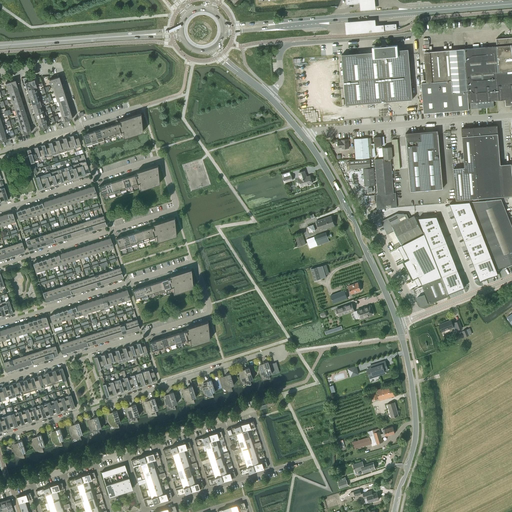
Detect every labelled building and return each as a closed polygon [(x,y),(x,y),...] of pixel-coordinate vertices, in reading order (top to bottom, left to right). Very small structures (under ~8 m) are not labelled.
[(375,0),(359,0),(360,10),(376,9),(375,0)] [(375,19),(345,22),(346,34),(384,31),(384,24),(376,25),(375,19)] [(464,49),(469,102),(493,100),(505,99),(505,106),(511,105),(511,37),(496,39),(497,46),(464,49)] [(346,105),(413,99),(408,49),(393,50),(393,47),(388,46),(388,45),(386,45),(381,46),(380,46),(380,47),(378,48),(378,51),(342,54),(342,55),(346,105)] [(469,109),(468,102),(463,48),(424,52),(426,82),(421,83),(424,113),(469,109)] [(493,100),(469,102),(469,109),(494,107),(493,100)] [(117,123),(121,134),(122,138),(130,136),(130,133),(136,133),(136,131),(142,131),(141,116),(134,117),(134,118),(128,119),(128,120),(120,122),(117,123)] [(112,125),(115,136),(121,134),(117,123),(112,125)] [(112,125),(106,127),(110,138),(115,136),(112,125)] [(453,168),(456,200),(511,195),(511,174),(511,163),(500,164),(497,125),(486,126),(483,127),(483,126),(473,127),(470,128),(470,127),(461,128),(464,167),(453,168)] [(106,127),(100,129),(104,140),(110,138),(106,127)] [(100,129),(94,131),(98,142),(104,140),(100,129)] [(94,131),(88,133),(92,144),(98,142),(94,131)] [(406,136),(411,191),(443,188),(438,133),(439,133),(426,134),(425,131),(418,132),(418,135),(405,136),(406,136)] [(92,144),(88,133),(82,135),(86,146),(92,144)] [(69,136),(71,140),(74,149),(81,146),(78,138),(74,139),(73,135),(69,136)] [(62,138),(64,142),(66,151),(74,149),(71,140),(67,141),(66,137),(62,138)] [(353,139),(355,159),(372,157),(371,138),(353,139)] [(341,148),(348,148),(348,139),(340,139),(341,141),(338,141),(338,148),(341,148)] [(59,140),(55,141),(56,145),(57,145),(59,153),(66,151),(64,142),(60,144),(59,140)] [(48,143),(49,147),(52,156),(59,153),(57,145),(56,145),(53,146),(52,142),(48,143)] [(41,145),(42,149),(45,158),(52,156),(49,147),(46,148),(44,144),(41,145)] [(34,148),(35,153),(36,153),(38,160),(45,158),(42,149),(38,150),(37,147),(34,148)] [(375,159),(377,194),(393,193),(390,158),(392,158),(391,147),(382,147),(383,159),(375,159)] [(36,153),(35,153),(32,154),(30,149),(27,150),(31,162),(38,160),(36,153)] [(370,159),(348,161),(349,169),(363,168),(365,186),(375,185),(374,168),(373,159),(370,159)] [(86,161),(78,163),(81,170),(80,170),(82,176),(86,175),(84,169),(88,168),(86,161)] [(78,163),(71,165),(73,173),(75,177),(75,178),(79,177),(77,172),(80,170),(81,170),(78,163)] [(71,165),(64,168),(66,175),(68,180),(71,179),(71,178),(75,177),(73,173),(71,165)] [(64,168),(57,170),(59,177),(61,183),(64,181),(63,176),(66,175),(64,168)] [(134,175),(138,186),(139,190),(147,187),(146,185),(153,184),(153,183),(159,182),(158,168),(151,169),(151,170),(144,171),(145,171),(137,174),(134,174),(134,175)] [(57,170),(50,172),(52,180),(54,185),(57,184),(55,179),(59,177),(57,170)] [(299,179),(301,187),(312,183),(310,176),(307,177),(305,171),(299,173),(301,179),(299,179)] [(50,172),(43,175),(45,182),(46,187),(50,186),(48,181),(52,180),(50,172)] [(45,182),(43,175),(35,177),(39,189),(43,188),(41,183),(45,182)] [(128,177),(132,188),(138,186),(134,175),(128,177)] [(128,177),(123,178),(126,190),(132,188),(128,177)] [(123,178),(117,180),(120,191),(126,190),(123,178)] [(117,180),(111,182),(114,193),(120,191),(117,180)] [(111,182),(105,184),(109,195),(114,193),(111,182)] [(109,195),(105,184),(99,186),(102,197),(109,195)] [(0,196),(3,195),(5,201),(8,200),(4,187),(0,188),(0,196)] [(393,193),(377,194),(376,195),(377,209),(397,207),(396,193),(393,193)] [(511,228),(509,219),(501,199),(472,202),(497,268),(497,269),(501,268),(504,267),(506,266),(507,266),(508,265),(511,263),(511,228)] [(470,202),(450,203),(455,218),(473,210),(470,202)] [(473,210),(455,218),(460,229),(478,222),(473,210)] [(409,218),(407,214),(397,213),(380,222),(382,225),(384,224),(387,232),(386,232),(387,234),(394,231),(398,238),(392,241),(396,248),(423,233),(415,217),(414,215),(409,218)] [(331,216),(317,221),(320,231),(335,225),(331,216)] [(437,216),(419,218),(422,228),(439,221),(437,216)] [(151,227),(155,238),(156,242),(163,240),(163,237),(170,236),(170,235),(176,234),(175,220),(168,221),(168,222),(161,223),(154,226),(151,227)] [(439,221),(422,228),(424,231),(424,233),(425,235),(441,228),(439,221)] [(478,222),(460,229),(464,241),(482,234),(478,222)] [(307,226),(310,233),(316,231),(314,224),(307,226)] [(56,231),(59,240),(63,239),(60,229),(59,227),(55,229),(56,231)] [(151,227),(145,229),(149,240),(155,238),(151,227)] [(441,228),(425,235),(428,242),(444,235),(441,228)] [(145,229),(139,231),(143,242),(149,240),(145,229)] [(139,231),(134,233),(137,244),(143,242),(139,231)] [(307,239),(310,248),(330,241),(326,232),(307,239)] [(134,233),(128,234),(131,246),(137,244),(134,233)] [(424,233),(402,245),(409,259),(404,262),(413,279),(418,276),(422,284),(441,277),(442,277),(439,270),(436,263),(433,256),(431,249),(428,242),(425,235),(424,233)] [(128,234),(122,236),(125,248),(131,246),(128,234)] [(306,244),(303,234),(294,237),(298,247),(306,244)] [(482,234),(464,241),(469,252),(487,245),(482,234)] [(444,235),(428,242),(431,249),(447,242),(444,235)] [(125,248),(122,236),(116,238),(119,249),(125,248)] [(447,242),(431,249),(433,256),(450,249),(447,242)] [(487,245),(469,252),(473,264),(491,257),(487,245)] [(450,249),(433,256),(436,263),(452,256),(450,249)] [(452,256),(436,263),(439,270),(455,263),(452,256)] [(491,257),(473,264),(480,281),(498,274),(491,257)] [(455,263),(439,270),(442,277),(458,270),(455,263)] [(328,275),(328,274),(330,274),(327,264),(311,269),(315,281),(326,277),(326,275),(327,275),(327,276),(328,275)] [(458,270),(442,277),(448,293),(465,287),(458,270)] [(167,278),(171,290),(172,294),(180,291),(180,289),(186,288),(186,287),(193,286),(191,272),(184,272),(184,274),(178,274),(178,275),(170,278),(170,277),(167,278)] [(93,273),(89,275),(93,287),(93,286),(97,285),(93,273)] [(93,273),(97,285),(97,284),(101,284),(98,274),(94,276),(93,273)] [(162,280),(165,291),(171,290),(167,278),(162,280)] [(162,280),(156,282),(160,293),(165,291),(162,280)] [(156,282),(150,284),(154,295),(160,293),(156,282)] [(349,286),(351,294),(361,290),(358,282),(349,286)] [(150,284),(144,286),(148,297),(154,295),(150,284)] [(144,286),(138,288),(142,299),(148,297),(144,286)] [(142,299),(138,288),(132,290),(136,301),(142,299)] [(349,299),(349,297),(351,297),(349,292),(346,294),(345,290),(331,295),(334,303),(347,298),(348,299),(349,299)] [(428,304),(425,294),(417,297),(421,307),(428,304)] [(101,298),(104,307),(105,310),(109,308),(108,306),(105,296),(102,298),(101,298)] [(104,307),(101,298),(97,300),(97,299),(100,309),(101,311),(105,310),(104,307)] [(9,300),(2,302),(4,310),(8,308),(9,314),(13,312),(9,300)] [(344,306),(336,309),(338,316),(354,310),(352,304),(344,306)] [(369,317),(368,315),(372,314),(370,306),(357,310),(360,318),(365,317),(365,318),(369,317)] [(461,328),(458,321),(455,322),(452,324),(450,319),(439,324),(441,331),(453,327),(454,330),(457,329),(461,328)] [(114,324),(115,326),(118,336),(118,335),(122,334),(119,325),(118,322),(114,324)] [(184,331),(188,341),(189,346),(197,343),(197,341),(203,340),(203,339),(209,338),(208,324),(201,324),(201,326),(195,326),(195,327),(187,330),(187,329),(184,330),(184,331)] [(101,328),(97,330),(98,332),(101,341),(105,340),(102,330),(101,328)] [(460,332),(462,338),(472,334),(470,328),(462,331),(460,332)] [(179,333),(182,343),(188,341),(184,331),(179,333)] [(179,333),(173,334),(176,345),(182,343),(179,333)] [(173,334),(167,336),(170,347),(175,345),(175,346),(176,346),(176,345),(173,334)] [(167,336),(161,338),(164,348),(170,347),(167,336)] [(161,338),(155,340),(158,350),(164,348),(161,338)] [(158,350),(155,340),(149,342),(152,352),(158,350)] [(138,348),(140,356),(148,354),(145,345),(141,346),(140,343),(136,344),(137,348),(138,348)] [(133,358),(135,365),(138,364),(136,358),(140,356),(138,348),(137,348),(134,349),(133,345),(129,346),(130,350),(133,358)] [(126,361),(133,358),(130,350),(127,351),(125,347),(122,348),(123,352),(126,361)] [(116,354),(119,363),(126,361),(123,352),(120,353),(118,349),(115,351),(116,354)] [(109,357),(112,365),(119,363),(116,354),(112,356),(111,352),(108,353),(109,357)] [(102,359),(105,368),(112,365),(109,357),(105,358),(104,354),(101,355),(102,359)] [(99,376),(102,375),(103,375),(102,372),(101,373),(100,369),(105,368),(102,359),(98,360),(97,356),(93,357),(99,376)] [(265,377),(268,378),(268,376),(267,374),(271,373),(267,361),(263,362),(264,365),(260,366),(259,369),(260,371),(261,374),(263,376),(265,377)] [(371,368),(367,369),(369,376),(374,375),(374,374),(378,373),(379,375),(385,373),(385,371),(388,370),(386,363),(381,364),(381,365),(377,366),(376,364),(370,366),(371,368)] [(138,366),(136,366),(138,373),(140,380),(142,385),(145,384),(144,379),(147,378),(145,371),(140,372),(138,366)] [(356,366),(348,369),(351,376),(358,374),(356,366)] [(252,379),(250,370),(249,367),(244,368),(245,371),(241,372),(240,375),(241,378),(242,380),(244,382),(246,383),(249,384),(249,382),(248,380),(252,379)] [(60,374),(57,375),(56,375),(59,382),(64,381),(66,387),(68,387),(62,368),(59,369),(60,374)] [(152,368),(145,371),(147,378),(149,383),(152,382),(151,377),(155,376),(152,368)] [(53,375),(49,376),(52,385),(59,382),(56,375),(57,375),(55,370),(51,371),(53,375)] [(121,371),(124,378),(126,385),(128,390),(131,389),(129,384),(133,382),(131,375),(126,377),(124,370),(121,371)] [(46,377),(42,378),(45,387),(52,385),(49,376),(48,372),(44,373),(46,377)] [(114,373),(116,380),(117,380),(119,387),(120,392),(124,391),(122,386),(126,385),(124,378),(119,379),(117,372),(114,373)] [(138,373),(131,375),(133,382),(135,388),(138,387),(137,381),(140,380),(138,373)] [(227,389),(230,390),(230,388),(229,386),(233,385),(230,373),(225,374),(226,377),(222,378),(221,381),(222,384),(223,386),(225,388),(227,389)] [(38,379),(35,381),(37,389),(45,387),(42,378),(41,374),(37,376),(38,379)] [(31,382),(28,383),(27,383),(30,392),(37,389),(35,381),(34,377),(30,378),(31,382)] [(103,378),(100,379),(106,397),(110,396),(108,391),(112,389),(109,382),(105,384),(103,380),(104,380),(103,378)] [(24,384),(21,385),(20,385),(23,394),(30,392),(27,383),(28,383),(26,379),(23,380),(24,384)] [(208,395),(211,396),(212,396),(211,394),(210,392),(215,391),(211,379),(206,380),(207,383),(203,384),(203,387),(203,390),(204,392),(206,394),(208,395)] [(116,380),(109,382),(112,389),(113,395),(117,394),(115,388),(119,387),(117,380),(116,380)] [(17,386),(13,387),(13,388),(16,396),(23,394),(20,385),(21,385),(19,381),(16,382),(17,386)] [(10,389),(6,390),(9,398),(16,396),(13,388),(13,387),(12,384),(9,385),(10,389)] [(189,401),(192,402),(193,402),(192,400),(192,398),(196,397),(194,391),(192,385),(187,386),(188,389),(184,390),(184,393),(184,396),(185,398),(187,400),(189,401)] [(379,401),(396,396),(393,385),(377,390),(377,391),(370,393),(372,401),(379,399),(379,401)] [(3,391),(0,391),(0,395),(2,401),(9,398),(6,390),(5,386),(1,387),(3,391)] [(66,389),(68,395),(63,397),(66,404),(70,403),(71,408),(75,407),(69,388),(66,389)] [(171,407),(173,408),(174,408),(173,406),(173,404),(177,403),(173,391),(169,392),(169,395),(165,397),(165,399),(165,402),(166,404),(168,406),(170,407),(171,407)] [(54,400),(49,401),(52,409),(55,408),(57,413),(61,412),(59,406),(56,399),(54,393),(52,393),(54,400)] [(40,405),(35,406),(37,413),(41,412),(43,417),(46,416),(45,411),(44,411),(42,404),(40,397),(38,398),(40,405)] [(63,397),(56,399),(59,406),(62,405),(64,410),(68,409),(66,404),(63,397)] [(152,414),(154,414),(155,414),(154,412),(154,410),(158,409),(154,397),(150,399),(150,401),(146,403),(146,405),(146,408),(147,410),(149,412),(151,413),(152,414)] [(33,407),(28,408),(30,416),(34,414),(36,420),(39,419),(37,413),(35,406),(33,399),(30,400),(33,407)] [(49,401),(42,404),(44,411),(45,411),(48,410),(50,415),(53,414),(52,409),(49,401)] [(387,404),(391,417),(398,415),(395,402),(387,404)] [(133,420),(135,420),(136,420),(135,418),(135,416),(139,415),(137,409),(136,405),(135,403),(131,405),(132,407),(127,409),(127,411),(127,414),(129,416),(130,418),(132,419),(133,420)] [(28,408),(21,411),(23,418),(27,417),(29,422),(32,421),(30,416),(28,408)] [(114,426),(116,426),(117,426),(117,424),(116,423),(120,421),(116,409),(112,411),(113,413),(108,415),(108,417),(108,420),(110,423),(112,424),(113,425),(114,426)] [(21,411),(14,413),(16,420),(20,419),(21,424),(25,423),(23,418),(21,411)] [(14,413),(6,415),(9,423),(9,422),(13,421),(14,427),(18,425),(16,420),(14,413)] [(6,415),(0,417),(0,419),(2,425),(5,424),(7,429),(11,428),(9,422),(9,423),(6,415)] [(101,427),(99,421),(97,415),(93,417),(94,419),(90,421),(89,424),(90,426),(91,429),(93,431),(94,431),(95,432),(98,432),(98,430),(97,429),(101,427)] [(76,437),(79,438),(79,436),(78,435),(82,433),(78,421),(74,423),(75,426),(71,427),(70,430),(71,432),(72,435),(74,437),(76,437)] [(243,423),(239,424),(241,431),(255,427),(253,421),(243,424),(243,423)] [(226,429),(228,435),(241,431),(239,424),(236,425),(236,426),(226,429)] [(381,434),(379,428),(368,432),(369,437),(352,442),(354,449),(372,444),(372,446),(377,444),(383,442),(382,437),(386,436),(395,433),(393,426),(384,429),(386,433),(381,434)] [(241,431),(244,439),(250,438),(248,431),(255,428),(255,427),(241,431)] [(57,444),(60,444),(60,442),(59,441),(63,440),(60,428),(55,429),(56,432),(52,433),(51,436),(52,438),(53,441),(55,443),(56,444),(57,444)] [(211,433),(207,434),(210,441),(223,437),(221,431),(211,434),(211,433)] [(236,435),(238,441),(244,439),(241,431),(228,435),(229,437),(236,435)] [(38,450),(41,451),(42,451),(41,448),(40,447),(45,446),(41,434),(36,435),(37,438),(33,439),(32,442),(33,444),(34,447),(36,449),(37,450),(38,450)] [(194,439),(196,445),(210,441),(207,434),(204,435),(204,436),(194,439)] [(210,441),(212,450),(218,448),(216,441),(223,439),(223,437),(210,441)] [(244,439),(247,448),(260,444),(260,442),(252,444),(250,438),(244,439)] [(233,450),(234,452),(247,448),(244,439),(238,441),(241,448),(233,450)] [(22,457),(23,457),(22,454),(22,453),(26,452),(22,440),(17,441),(18,444),(14,445),(14,448),(14,451),(15,453),(17,455),(18,456),(19,456),(22,457)] [(179,443),(176,444),(178,451),(191,447),(189,441),(179,444),(179,443)] [(205,445),(207,451),(212,450),(210,441),(196,445),(197,447),(205,445)] [(163,450),(164,456),(178,451),(176,444),(172,446),(172,447),(163,450)] [(250,457),(255,455),(253,448),(261,446),(260,444),(247,448),(250,457)] [(178,451),(181,460),(186,458),(184,451),(192,449),(191,447),(178,451)] [(212,450),(215,458),(228,454),(228,452),(220,455),(218,448),(212,450)] [(242,452),(244,458),(250,457),(247,448),(234,452),(234,454),(242,452)] [(201,461),(202,463),(215,458),(212,450),(207,451),(209,458),(201,461)] [(147,454),(144,455),(146,462),(159,457),(157,451),(148,455),(147,454)] [(173,455),(175,462),(181,460),(178,451),(164,456),(165,458),(173,455)] [(215,458),(218,467),(223,465),(221,458),(229,456),(228,454),(215,458)] [(131,460),(133,466),(146,462),(144,455),(140,456),(140,457),(131,460)] [(250,457),(252,465),(266,461),(265,459),(257,461),(255,455),(250,457)] [(146,462),(149,470),(154,468),(152,462),(160,459),(159,457),(146,462)] [(238,468),(239,469),(252,465),(250,457),(244,458),(246,465),(238,468)] [(181,460),(183,468),(197,464),(196,462),(188,465),(186,458),(181,460)] [(210,462),(212,469),(218,467),(215,458),(202,463),(202,464),(210,462)] [(169,471),(170,473),(183,468),(181,460),(175,462),(177,468),(169,471)] [(266,461),(252,465),(255,472),(258,471),(258,470),(268,467),(266,461)] [(141,465),(143,472),(149,470),(146,462),(133,466),(133,468),(141,465)] [(363,470),(364,473),(376,469),(373,462),(364,465),(363,462),(353,465),(356,472),(363,470)] [(183,468),(186,477),(192,475),(189,469),(197,466),(197,464),(183,468)] [(218,467),(221,475),(234,471),(233,469),(226,472),(223,465),(218,467)] [(252,465),(239,469),(241,475),(251,472),(251,473),(255,472),(252,465)] [(207,478),(207,480),(221,475),(218,467),(212,469),(214,475),(207,478)] [(149,470),(151,479),(165,474),(164,473),(156,475),(154,468),(149,470)] [(178,472),(180,479),(186,477),(183,468),(170,473),(171,475),(178,472)] [(138,481),(138,483),(151,479),(149,470),(143,472),(145,479),(138,481)] [(234,471),(221,475),(223,482),(226,481),(226,480),(236,477),(234,471)] [(84,474),(80,475),(82,482),(96,478),(94,472),(84,475),(84,474)] [(151,479),(154,487),(160,485),(158,479),(165,476),(165,474),(151,479)] [(67,480),(69,486),(82,482),(80,475),(77,476),(77,477),(67,480)] [(186,477),(189,486),(202,481),(201,479),(194,482),(192,475),(186,477)] [(221,475),(207,480),(209,486),(219,482),(219,483),(223,482),(221,475)] [(129,477),(123,479),(126,489),(132,487),(129,477)] [(175,488),(175,490),(189,486),(186,477),(180,479),(183,486),(175,488)] [(338,479),(340,488),(348,485),(345,477),(338,479)] [(82,482),(85,491),(91,489),(89,482),(96,480),(96,478),(82,482)] [(123,479),(117,481),(120,491),(126,489),(123,479)] [(146,482),(149,489),(154,487),(151,479),(138,483),(139,485),(146,482)] [(117,481),(111,483),(115,493),(120,491),(117,481)] [(202,481),(189,486),(191,492),(195,491),(194,490),(204,487),(202,481)] [(52,484),(48,485),(51,492),(64,488),(62,482),(52,485),(52,484)] [(77,486),(80,492),(85,491),(82,482),(69,486),(70,488),(77,486)] [(115,493),(111,483),(105,485),(109,495),(115,493)] [(35,491),(37,497),(51,492),(48,485),(45,487),(45,488),(35,491)] [(154,487),(157,496),(170,492),(170,490),(162,492),(160,485),(154,487)] [(189,486),(175,490),(177,496),(187,493),(187,494),(191,492),(189,486)] [(143,498),(144,500),(157,496),(154,487),(149,489),(151,496),(143,498)] [(51,492),(53,501),(59,499),(57,492),(65,490),(64,488),(51,492)] [(91,489),(85,491),(88,499),(101,495),(101,493),(93,496),(91,489)] [(74,502),(75,503),(88,499),(85,491),(80,492),(82,499),(74,502)] [(370,502),(371,503),(372,502),(373,501),(379,499),(377,492),(371,494),(370,491),(363,493),(365,498),(367,498),(369,503),(370,502)] [(17,497),(19,503),(32,498),(30,492),(17,497)] [(46,496),(48,503),(53,501),(51,492),(37,497),(38,498),(46,496)] [(170,492),(157,496),(159,503),(163,502),(162,501),(172,497),(170,492)] [(88,499),(91,508),(96,506),(94,499),(102,497),(101,495),(88,499)] [(157,496),(144,500),(146,506),(155,503),(156,504),(159,503),(157,496)] [(19,503),(21,511),(27,509),(25,503),(33,500),(32,498),(19,503)] [(9,499),(4,501),(5,503),(7,510),(7,511),(13,511),(14,511),(10,499),(9,499)] [(53,501),(56,509),(69,505),(69,503),(61,506),(59,499),(53,501)] [(83,503),(85,510),(91,508),(88,499),(75,503),(75,505),(83,503)] [(42,511),(48,511),(56,509),(53,501),(48,503),(50,509),(42,511)] [(234,504),(230,505),(232,511),(246,508),(244,502),(234,505),(234,504)]
